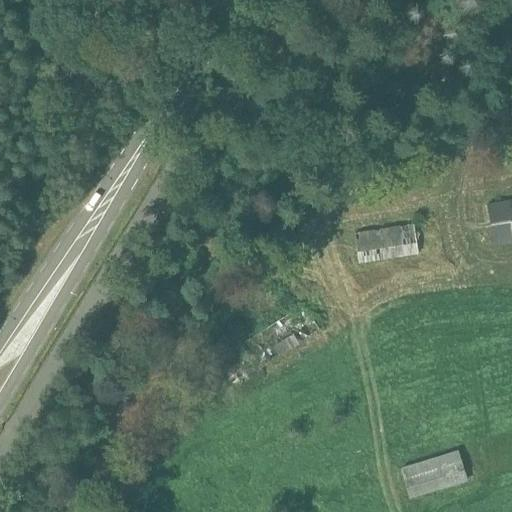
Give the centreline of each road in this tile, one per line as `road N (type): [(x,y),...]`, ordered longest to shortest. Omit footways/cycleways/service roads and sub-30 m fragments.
road 1 (unclassified): [(289,0),(0,471)]
road 2 (primary): [(51,276),(217,0)]
road 3 (primary): [(0,389),(37,325),(51,276)]
